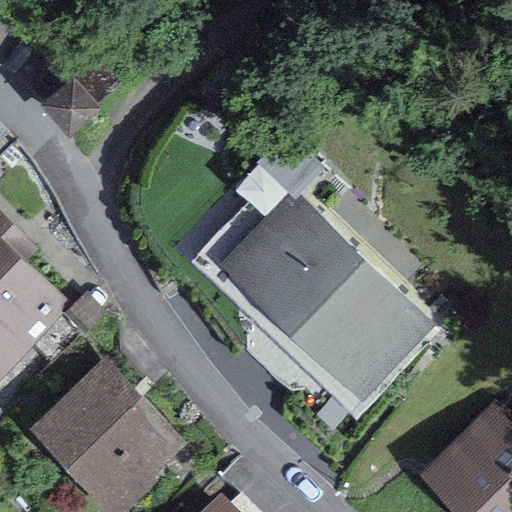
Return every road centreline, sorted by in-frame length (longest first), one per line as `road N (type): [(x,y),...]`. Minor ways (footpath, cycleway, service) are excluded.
road 1 (residential): [(334,511),(197,377),(140,301),(53,146),(0,93)]
road 2 (track): [(270,0),(150,96),(82,194)]
